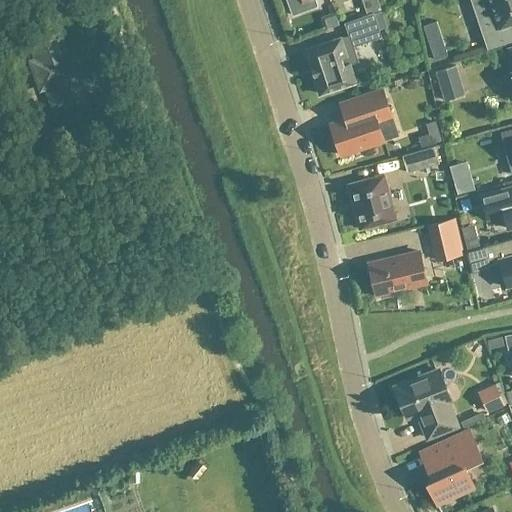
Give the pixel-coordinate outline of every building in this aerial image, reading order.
[(284,0),(291,17),(316,7),(313,0),(284,0)] [(511,0),(487,0),(472,5),(487,49),(511,40),(511,34),(509,26),(511,24),(511,0)] [(380,38),(372,15),(343,25),(347,37),(304,51),(318,95),(354,83),(348,66),(357,63),(352,48),(380,38)] [(84,104),(75,81),(101,71),(90,40),(65,49),(55,25),(23,37),(32,60),(25,63),(37,95),(44,92),(53,116),(84,104)] [(426,41),(433,61),(446,56),(439,37),(426,41)] [(454,68),(434,74),(437,85),(458,79),(454,68)] [(338,105),(344,120),(328,125),(339,156),(382,141),(376,123),(391,118),(381,91),(338,105)] [(108,118),(91,124),(97,139),(113,132),(108,118)] [(421,148),(440,142),(434,122),(424,125),(428,135),(418,138),(421,148)] [(88,126),(61,136),(71,165),(99,155),(88,126)] [(511,175),(511,129),(499,133),(511,176),(511,175)] [(438,165),(433,148),(401,157),(405,174),(438,165)] [(467,168),(453,171),(459,193),(472,189),(467,168)] [(382,176),(347,186),(359,230),(363,229),(364,232),(376,229),(375,226),(394,220),(382,176)] [(511,186),(505,189),(479,196),(486,221),(499,217),(504,220),(506,230),(511,228),(511,186)] [(468,200),(459,203),(462,213),(471,211),(468,200)] [(453,219),(425,226),(434,263),(462,256),(453,219)] [(511,239),(479,249),(466,252),(465,253),(471,274),(499,267),(505,289),(511,286),(511,239)] [(477,241),(464,245),(466,252),(479,249),(477,241)] [(418,253),(367,265),(374,296),(378,295),(379,299),(391,296),(390,292),(425,284),(418,253)] [(511,335),(503,337),(507,353),(511,351),(511,335)] [(500,338),(486,341),(488,351),(502,347),(500,338)] [(449,401),(438,371),(393,389),(405,419),(416,414),(426,439),(456,427),(446,402),(449,401)] [(498,391),(479,399),(486,415),(504,407),(498,391)] [(436,478),(425,483),(438,511),(439,511),(437,505),(473,489),(462,466),(480,458),(467,430),(417,453),(417,454),(424,451),(436,478)]
